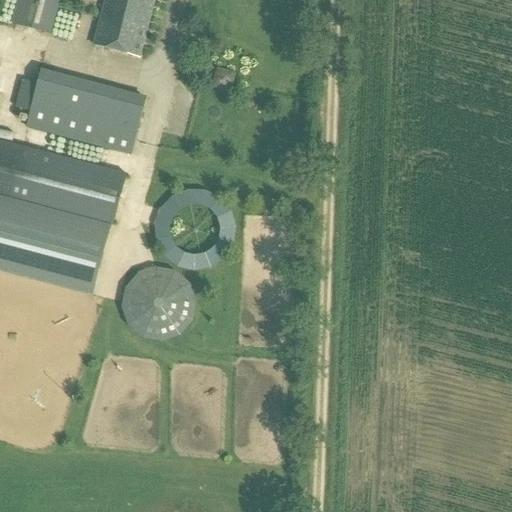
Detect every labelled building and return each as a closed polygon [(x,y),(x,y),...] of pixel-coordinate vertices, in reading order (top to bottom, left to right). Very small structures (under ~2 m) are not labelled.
[(18,0),(12,26),(52,36),(60,0),(18,0)] [(141,59),(156,0),(104,0),(93,47),(141,59)] [(147,98),(41,70),(26,129),(46,134),(95,147),(132,157),(147,98)] [(114,227),(128,174),(0,140),(0,197),(111,226),(114,227)] [(111,226),(0,197),(0,270),(93,295),(110,227),(111,226)]
